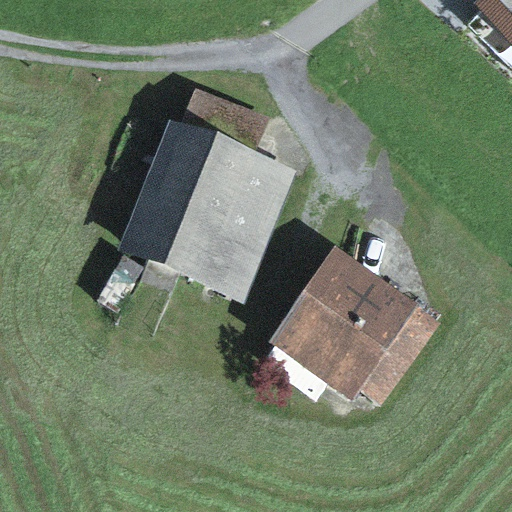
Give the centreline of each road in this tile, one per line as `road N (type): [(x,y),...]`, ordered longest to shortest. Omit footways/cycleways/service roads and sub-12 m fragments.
road 1 (residential): [(155,59),(277,43),(333,0)]
road 2 (track): [(0,41),(155,59)]
